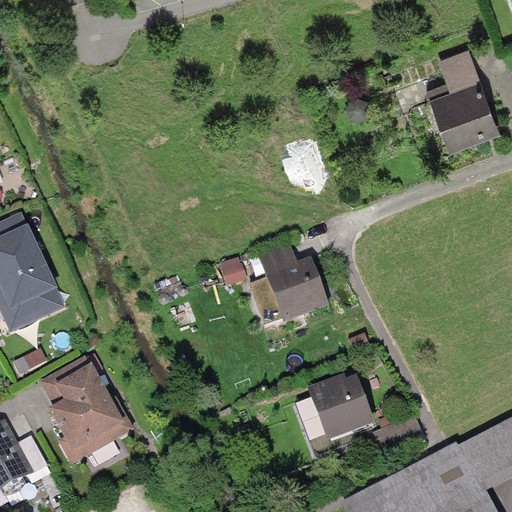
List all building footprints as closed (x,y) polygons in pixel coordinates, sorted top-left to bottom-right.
[(439,57),(450,88),(481,76),(469,46),(439,57)] [(502,129),(482,76),(481,76),(450,88),(430,95),(450,148),(502,129)] [(23,213),(0,222),(0,308),(11,333),(66,308),(23,213)] [(267,278),(299,265),(298,262),(290,243),(258,256),(267,278)] [(239,257),(220,264),(227,285),(246,279),(239,257)] [(311,257),(298,262),(299,265),(267,278),(248,285),(264,326),(283,319),(284,323),(330,306),(311,257)] [(370,341),(361,322),(345,329),(353,348),(370,341)] [(112,400),(97,372),(103,369),(94,352),(39,382),(53,407),(49,410),(64,437),(57,441),(71,466),(135,430),(117,397),(112,400)] [(356,370),(309,387),(328,441),(375,424),(356,370)] [(415,414),(373,433),(385,460),(427,441),(415,414)] [(511,416),(341,504),(345,511),(497,511),(486,491),(511,477),(511,416)] [(19,444),(5,420),(0,422),(0,493),(35,474),(19,444)] [(19,444),(35,474),(48,467),(31,437),(19,444)]
